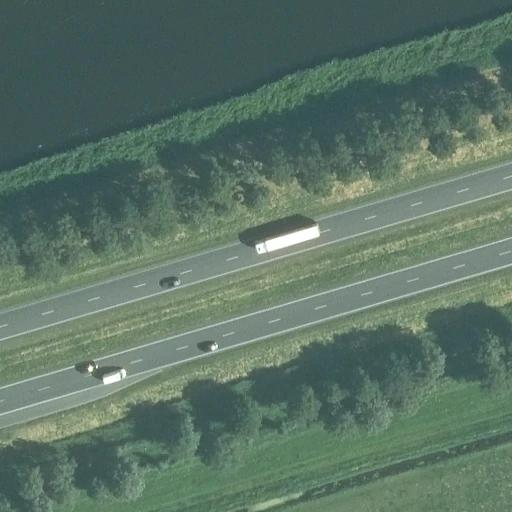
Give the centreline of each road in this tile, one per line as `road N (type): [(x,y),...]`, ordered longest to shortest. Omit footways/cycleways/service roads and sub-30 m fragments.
road 1 (trunk): [(511,180),(0,332)]
road 2 (trunk): [(0,407),(511,257)]
